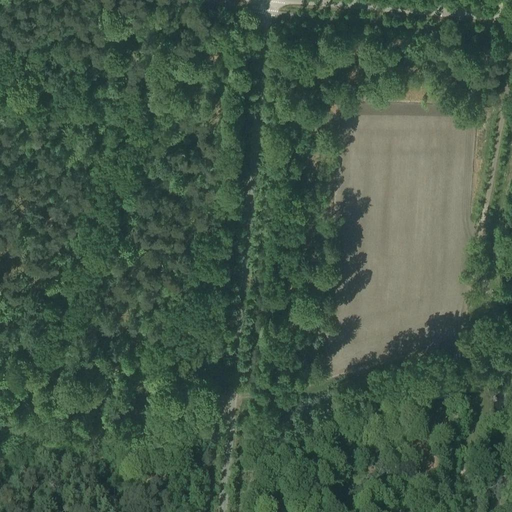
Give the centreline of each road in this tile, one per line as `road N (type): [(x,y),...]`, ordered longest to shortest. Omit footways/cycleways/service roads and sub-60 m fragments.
road 1 (track): [(511,335),(416,350),(267,396),(217,401),(0,368)]
road 2 (unclassified): [(222,511),(269,0)]
road 3 (unclassified): [(285,0),(505,17)]
